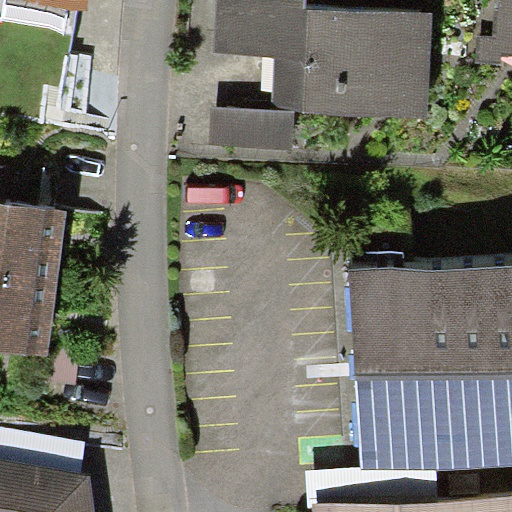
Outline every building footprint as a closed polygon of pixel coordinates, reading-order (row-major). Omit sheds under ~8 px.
[(215,0),(213,49),(274,51),(272,107),(293,107),(427,110),(430,0),(215,0)] [(511,0),(495,0),(494,30),(478,31),(476,55),(505,56),(505,47),(511,47),(511,0)] [(291,146),(293,107),(272,107),(210,104),(209,144),(291,146)] [(0,271),(56,278),(61,241),(67,201),(1,192),(4,171),(0,170),(0,271)] [(351,253),(362,455),(307,462),(309,499),(314,499),(314,511),(511,511),(511,469),(435,477),(433,449),(511,442),(511,235),(412,242),(395,253),(351,253)] [(56,278),(0,271),(0,341),(48,347),(51,324),(56,278)] [(0,428),(0,459),(78,471),(86,440),(0,428)] [(0,459),(0,511),(94,511),(92,497),(89,473),(78,471),(0,459)]
